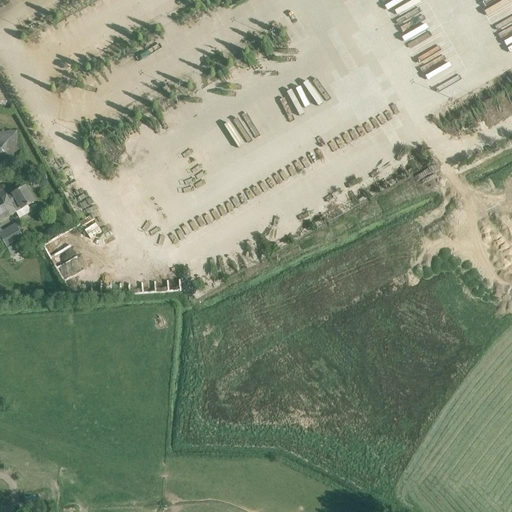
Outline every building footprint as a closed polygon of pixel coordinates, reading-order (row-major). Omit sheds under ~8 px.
[(387,0),(409,44),(415,41),(418,47),(441,36),(438,29),(433,32),(417,0),(387,0)] [(481,0),(486,9),(503,0),(481,0)] [(511,1),(511,0),(507,0),(489,13),(497,24),(511,13),(511,1)] [(424,48),(419,50),(423,61),(447,51),(443,40),(424,48)] [(0,167),(20,166),(17,131),(0,132),(0,167)] [(32,212),(29,206),(34,202),(25,187),(13,194),(8,197),(1,185),(0,185),(0,234),(8,249),(24,239),(15,224),(3,231),(0,226),(0,222),(16,213),(20,219),(32,212)]
